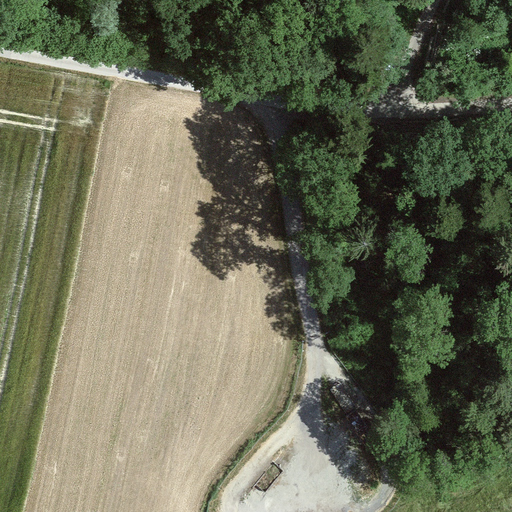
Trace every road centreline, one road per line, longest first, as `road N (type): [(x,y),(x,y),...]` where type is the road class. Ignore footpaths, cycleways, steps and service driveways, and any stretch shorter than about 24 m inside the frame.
road 1 (track): [(390,110),(285,130),(317,353),(389,461),(383,497),(350,511)]
road 2 (track): [(285,130),(235,93),(0,51)]
road 3 (track): [(233,511),(245,473),(288,430),(315,385)]
road 4 (track): [(511,97),(390,110)]
